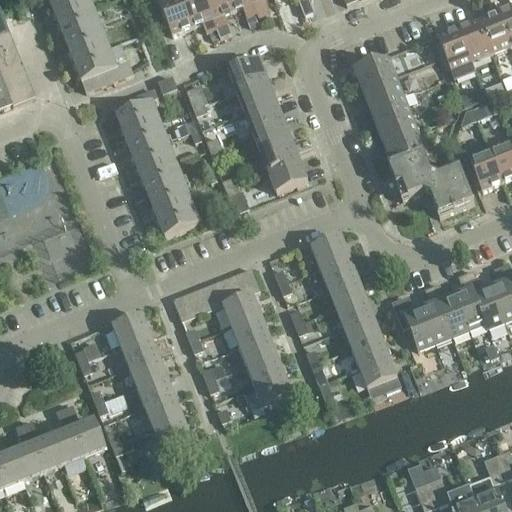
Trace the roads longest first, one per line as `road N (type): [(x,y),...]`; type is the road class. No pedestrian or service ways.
road 1 (residential): [(145,299),(362,213)]
road 2 (residential): [(108,101),(269,37),(281,37),(296,57)]
road 3 (residential): [(145,299),(130,262),(114,247),(65,116)]
road 4 (residential): [(362,213),(387,253),(411,261),(511,226)]
road 5 (residential): [(362,213),(296,57)]
road 6 (residential): [(4,367),(33,345),(145,299)]
road 7 (residential): [(296,57),(438,0)]
